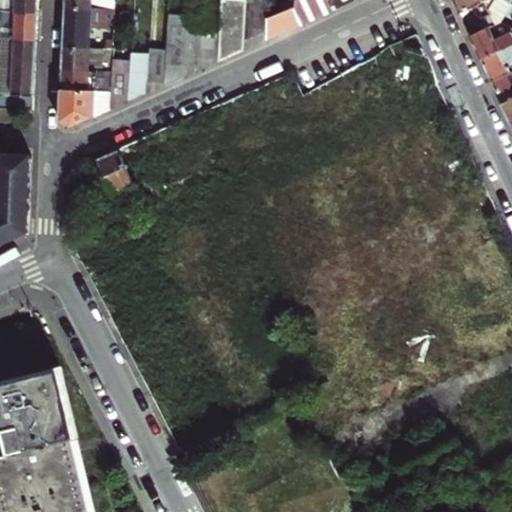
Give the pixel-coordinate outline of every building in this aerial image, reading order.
[(3,5),(3,11),(39,12),(39,0),(18,0),(18,6),(3,5)] [(101,8),(106,8),(115,8),(115,0),(65,0),(65,6),(101,8)] [(205,0),(205,17),(202,68),(211,65),(220,61),(222,0),(205,0)] [(222,0),(220,61),(245,49),(245,39),(246,0),(222,0)] [(246,0),(245,39),(268,33),(268,18),(269,0),(246,0)] [(295,0),(295,7),(268,18),(268,33),(267,39),(356,0),(295,0)] [(485,0),(452,0),(469,35),(495,23),(485,0)] [(511,0),(485,0),(495,23),(500,20),(511,0)] [(511,26),(511,0),(500,20),(511,26)] [(65,16),(64,27),(90,28),(90,22),(101,23),(101,8),(65,6),(65,16)] [(106,8),(105,23),(104,28),(115,29),(115,8),(106,8)] [(0,10),(0,38),(38,40),(38,30),(39,12),(3,11),(0,10)] [(184,76),(187,16),(169,15),(168,51),(166,81),(166,84),(184,76)] [(184,76),(202,68),(205,17),(187,16),(184,76)] [(511,26),(500,20),(495,23),(469,35),(475,50),(479,58),(511,43),(511,26)] [(64,43),(63,47),(89,48),(90,31),(90,28),(64,27),(64,43)] [(101,28),(100,32),(100,49),(114,50),(115,29),(104,28),(101,28)] [(90,31),(89,48),(100,49),(100,32),(90,31)] [(411,34),(373,53),(396,97),(433,78),(411,34)] [(0,95),(35,97),(37,67),(38,40),(0,38),(0,95)] [(486,72),(490,80),(511,69),(511,43),(479,58),(486,72)] [(63,60),(63,69),(113,71),(113,60),(114,50),(100,49),(89,48),(63,47),(63,60)] [(148,80),(166,81),(168,51),(150,50),(150,54),(148,80)] [(148,80),(150,54),(132,53),(131,61),(130,100),(148,92),(148,80)] [(111,109),(130,100),(131,61),(113,60),(113,71),(112,91),(111,109)] [(62,79),(62,89),(94,91),(112,91),(113,71),(63,69),(62,79)] [(511,69),(490,80),(496,94),(500,103),(511,97),(511,69)] [(94,91),(62,89),(61,121),(66,124),(71,127),(94,116),(94,91)] [(111,109),(112,91),(94,91),(94,116),(111,109)] [(0,109),(35,111),(35,97),(0,95),(0,109)] [(511,118),(511,97),(500,103),(505,112),(508,120),(511,118)] [(106,156),(97,160),(117,203),(138,194),(118,151),(106,156)] [(0,246),(28,234),(29,224),(33,155),(0,153),(0,246)] [(110,222),(74,238),(175,453),(215,434),(138,267),(166,254),(160,242),(126,257),(110,222)] [(204,354),(220,355),(221,339),(205,338),(204,354)] [(94,511),(60,369),(0,383),(0,433),(7,432),(12,454),(0,456),(0,482),(6,511),(94,511)] [(362,453),(393,450),(391,430),(361,433),(362,453)] [(224,431),(182,453),(188,465),(230,443),(224,431)]
